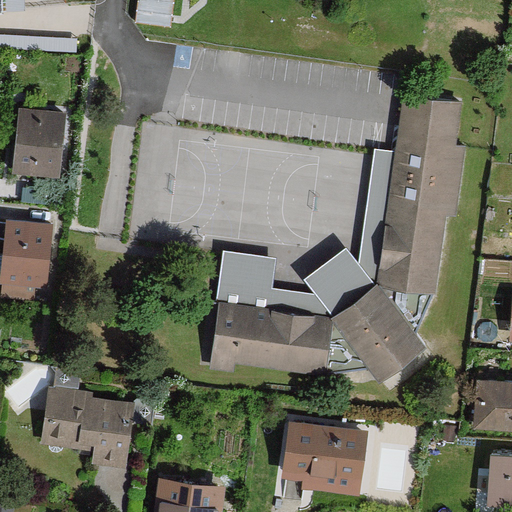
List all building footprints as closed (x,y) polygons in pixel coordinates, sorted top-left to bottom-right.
[(461,101),(408,93),(382,283),(335,318),(224,303),(215,363),(233,366),(235,355),(328,369),(370,363),(382,379),(428,343),(417,329),(435,290),(446,210),(455,211),(464,146),(455,145),(461,101)] [(63,113),(25,109),(19,165),(57,169),(63,113)] [(51,225),(12,221),(5,294),(34,297),(36,280),(46,281),(51,225)] [(81,367),(57,364),(55,387),(52,386),(46,441),(97,446),(96,459),(126,463),(131,418),(154,420),(156,398),(136,396),(135,401),(91,396),(91,390),(78,389),(81,367)] [(511,383),(475,381),(474,418),(511,421),(511,383)] [(292,421),(287,463),(307,465),(320,467),(357,471),(363,429),(292,421)] [(511,453),(492,452),(489,495),(511,496),(511,453)] [(305,481),(318,482),(320,467),(307,465),(305,481)] [(357,471),(320,467),(318,482),(355,487),(357,471)] [(219,511),(222,486),(164,479),(159,511),(219,511)]
